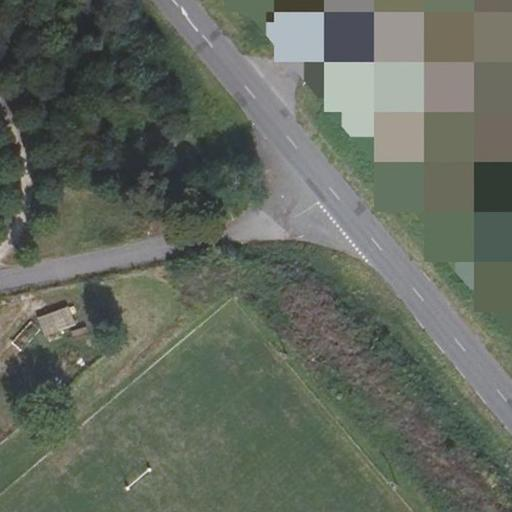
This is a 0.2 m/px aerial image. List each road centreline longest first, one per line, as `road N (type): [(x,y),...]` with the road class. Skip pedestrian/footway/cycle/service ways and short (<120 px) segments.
road 1 (unclassified): [(0,285),(262,228),(332,191)]
road 2 (secondary): [(332,191),(511,407)]
road 3 (secondary): [(171,0),(332,191)]
road 4 (track): [(0,248),(15,229),(27,186),(20,138),(0,96)]
